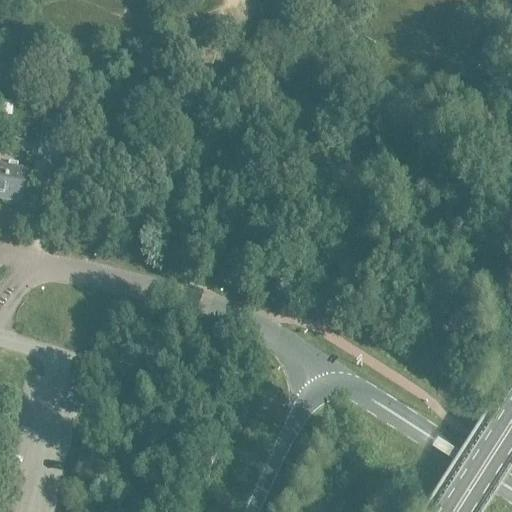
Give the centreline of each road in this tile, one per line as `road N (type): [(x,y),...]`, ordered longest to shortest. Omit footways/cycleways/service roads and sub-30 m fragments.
road 1 (unclassified): [(344,387),(244,318),(36,262)]
road 2 (secondary): [(511,489),(344,387)]
road 3 (primary): [(344,387),(311,400),(253,511)]
